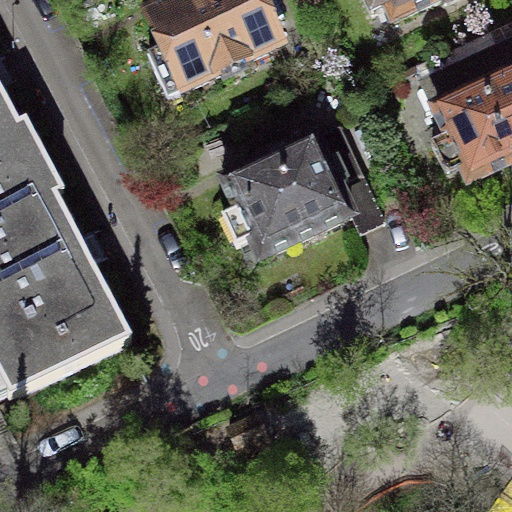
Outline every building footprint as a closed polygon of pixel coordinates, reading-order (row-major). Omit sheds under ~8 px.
[(192,0),(148,21),(162,52),(148,59),(168,102),(279,50),(268,26),(283,19),(274,0),(192,0)] [(382,0),(394,24),(444,0),(382,0)] [(511,44),(423,87),(470,185),(511,164),(511,44)] [(0,95),(0,186),(44,163),(26,127),(19,131),(0,95)] [(384,225),(340,129),(282,157),(223,185),(237,213),(222,220),(237,250),(251,243),(260,263),(352,219),(360,237),(384,225)] [(63,199),(44,163),(0,186),(0,385),(9,403),(131,345),(85,256),(56,202),(63,199)]
